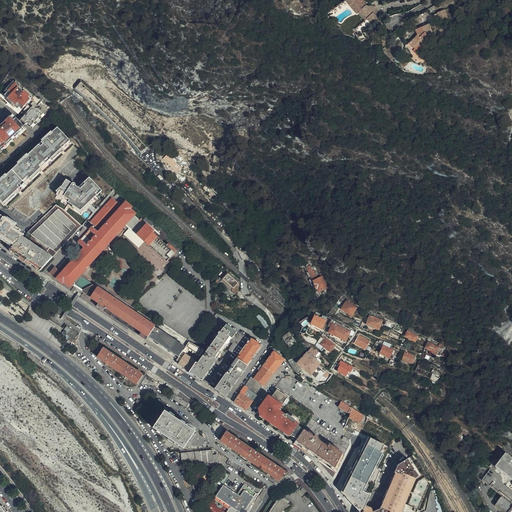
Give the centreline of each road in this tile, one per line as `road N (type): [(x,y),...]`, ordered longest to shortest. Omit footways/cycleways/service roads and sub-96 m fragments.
road 1 (residential): [(123,393),(155,393),(275,487)]
road 2 (secondary): [(205,392),(54,288)]
road 3 (primary): [(180,511),(140,437),(79,373)]
road 4 (primary): [(171,511),(133,441),(79,373)]
road 5 (secondary): [(88,324),(219,415)]
road 6 (primary): [(86,394),(163,511)]
road 7 (residential): [(123,393),(192,511)]
road 8 (secondary): [(86,394),(154,511)]
road 9 (secondary): [(342,511),(297,455),(246,419)]
